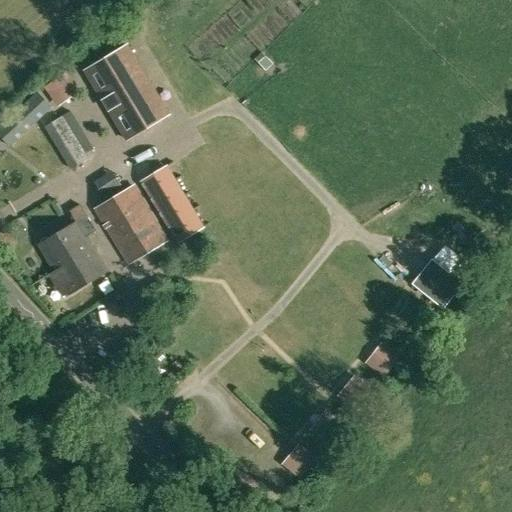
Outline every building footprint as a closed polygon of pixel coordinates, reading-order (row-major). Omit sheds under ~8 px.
[(127,45),(85,70),(127,140),(169,114),(127,45)] [(57,104),(78,89),(65,72),(44,87),(57,104)] [(53,105),(37,88),(0,121),(0,133),(10,144),(53,105)] [(88,159),(64,115),(45,126),(61,154),(54,158),(63,173),(88,159)] [(218,178),(232,207),(264,192),(251,163),(218,178)] [(201,229),(196,221),(169,167),(143,181),(179,243),(201,229)] [(134,186),(96,209),(129,263),(167,240),(134,186)] [(88,234),(96,229),(87,214),(39,243),(55,270),(50,273),(63,295),(68,292),(69,294),(110,270),(88,234)] [(0,246),(7,249),(11,236),(0,233),(0,246)] [(357,270),(372,263),(366,250),(351,257),(357,270)] [(413,283),(444,308),(464,283),(433,258),(413,283)] [(108,280),(98,286),(104,296),(114,290),(108,280)] [(390,310),(406,296),(398,286),(382,300),(390,310)] [(382,344),(365,365),(385,381),(402,359),(382,344)] [(355,378),(337,399),(357,415),(374,393),(355,378)] [(327,411),(310,433),(329,448),(347,427),(327,411)] [(299,445),(282,467),(302,482),(319,461),(299,445)]
